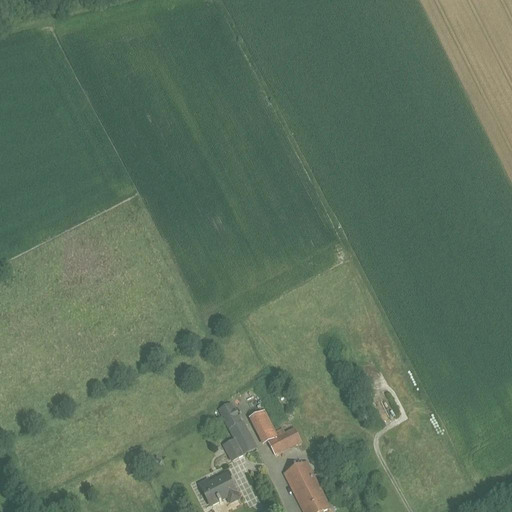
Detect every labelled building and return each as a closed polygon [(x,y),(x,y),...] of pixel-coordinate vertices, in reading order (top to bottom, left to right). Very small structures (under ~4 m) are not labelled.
[(367,365),(358,370),(362,379),(372,374),(367,365)] [(257,452),(233,406),(222,412),(235,437),(224,442),(235,464),(257,452)] [(280,454),(301,443),(294,430),(278,438),(267,416),(255,422),(268,446),(274,442),(280,454)] [(325,511),(329,510),(307,468),(282,480),(298,511),(325,511)] [(238,500),(224,472),(198,486),(208,506),(222,499),(226,506),(236,501),(238,500)]
